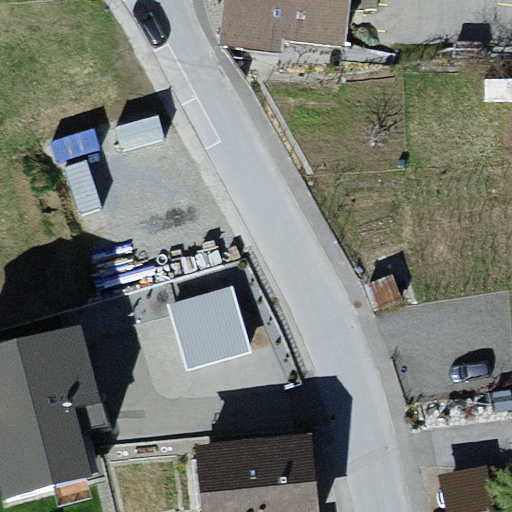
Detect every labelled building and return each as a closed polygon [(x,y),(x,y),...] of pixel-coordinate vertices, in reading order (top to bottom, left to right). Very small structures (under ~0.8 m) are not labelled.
[(351,0),(225,0),(220,61),(284,67),(285,56),(345,62),(351,0)] [(226,302),(168,316),(183,377),(240,364),(226,302)] [(67,341),(0,358),(0,508),(78,488),(61,421),(86,415),(67,341)] [(308,511),(299,444),(179,461),(185,511),(308,511)] [(441,474),(450,511),(497,511),(486,463),(441,474)]
